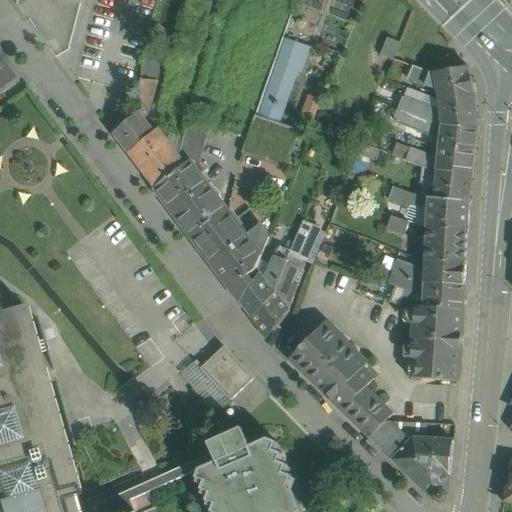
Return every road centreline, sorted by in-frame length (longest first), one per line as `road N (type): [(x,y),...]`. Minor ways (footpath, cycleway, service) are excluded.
road 1 (residential): [(419,511),(228,318),(0,15)]
road 2 (tertiary): [(474,511),(504,155)]
